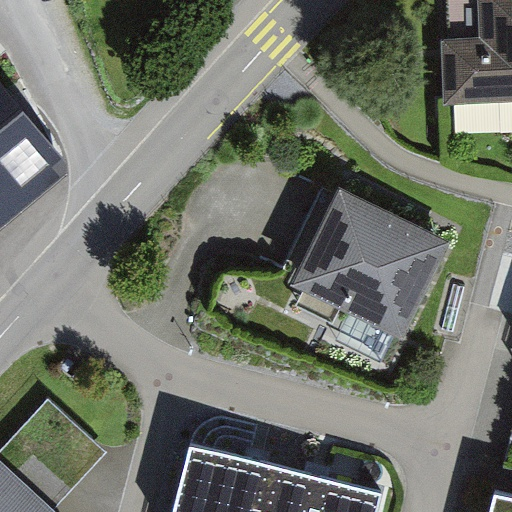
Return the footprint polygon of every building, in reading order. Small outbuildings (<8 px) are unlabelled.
[(511,0),(481,0),(483,33),(446,34),(449,101),(511,97),(511,0)] [(450,238),(337,184),(292,277),(405,332),(450,238)] [(49,396),(0,446),(0,455),(55,508),(108,452),(49,396)] [(374,511),(380,491),(190,443),(172,511),(374,511)] [(0,455),(0,511),(59,511),(55,508),(0,455)] [(511,511),(511,490),(499,487),(492,511),(511,511)]
